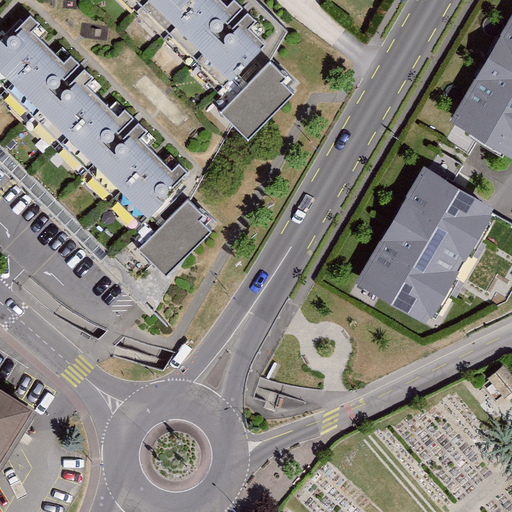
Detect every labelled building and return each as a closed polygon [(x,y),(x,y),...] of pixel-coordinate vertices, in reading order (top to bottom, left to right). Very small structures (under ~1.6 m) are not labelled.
[(259,0),(120,0),(268,137),(313,89),(270,49),(289,28),(259,0)] [(197,165),(36,9),(0,45),(0,154),(154,304),(233,223),(185,177),(197,165)] [(511,16),(451,121),(511,157),(511,16)] [(356,283),(425,323),(494,206),(424,165),(356,283)] [(488,378),(505,398),(511,392),(511,375),(504,365),(488,378)] [(0,482),(22,447),(49,404),(0,373),(0,482)]
